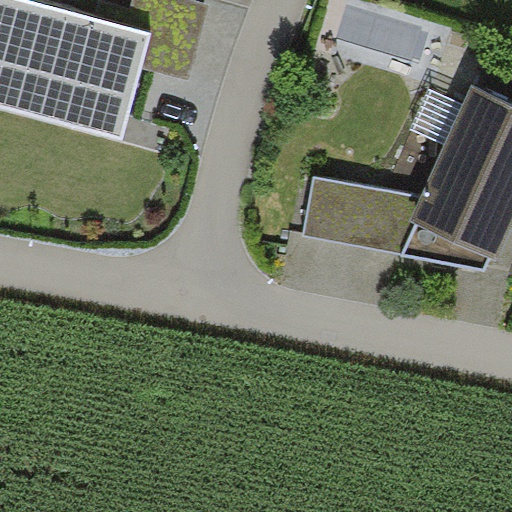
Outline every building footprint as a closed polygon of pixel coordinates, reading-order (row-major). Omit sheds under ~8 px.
[(125,26),(29,0),(0,0),(0,106),(123,140),(143,65),(152,33),(125,26)] [(194,0),(132,0),(125,26),(152,33),(143,65),(188,77),(209,4),(194,0)] [(511,228),(511,105),(472,86),(464,103),(445,145),(421,197),(410,221),(416,223),(402,254),(483,271),(489,258),(498,262),(511,228)] [(445,145),(464,103),(429,88),(410,129),(445,145)] [(410,221),(421,197),(313,176),(303,234),(402,254),(416,223),(410,221)]
